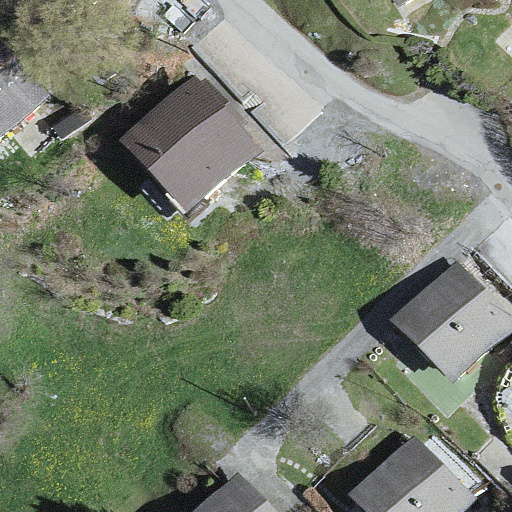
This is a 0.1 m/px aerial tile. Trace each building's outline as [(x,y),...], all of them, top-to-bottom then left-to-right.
[(446,0),(406,0),(418,19),(446,0)] [(68,116),(4,45),(0,48),(0,156),(11,168),(68,116)] [(278,164),(214,95),(148,156),(212,225),(278,164)] [(511,339),(511,325),(459,274),(404,331),(464,389),(511,339)] [(471,511),(474,510),(413,447),(358,500),(369,511),(471,511)] [(269,511),(240,484),(212,511),(269,511)]
